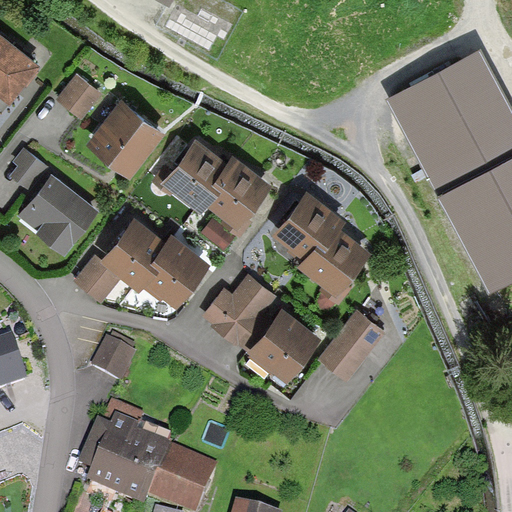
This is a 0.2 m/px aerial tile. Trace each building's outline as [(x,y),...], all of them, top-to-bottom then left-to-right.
[(0,84),(10,93),(23,78),(27,81),(41,64),(38,61),(43,55),(0,20),(0,84)] [(511,105),(482,50),(387,101),(492,295),(511,283),(511,105)] [(79,66),(57,95),(81,113),(103,85),(79,66)] [(127,88),(89,135),(130,168),(168,121),(127,88)] [(196,128),(160,174),(199,203),(205,196),(221,174),(214,169),(227,152),(196,128)] [(26,144),(14,157),(19,161),(12,169),(25,181),(43,160),(26,144)] [(232,144),(227,152),(214,169),(221,174),(205,196),(237,220),(272,175),(232,144)] [(65,246),(98,204),(52,168),(19,211),(65,246)] [(300,191),(267,233),(300,259),(329,222),(334,216),(300,191)] [(100,252),(123,270),(140,283),(143,280),(163,254),(154,246),(165,232),(133,208),(100,252)] [(235,233),(213,214),(202,227),(225,246),(235,233)] [(366,250),(329,222),(300,259),(295,266),(332,295),(366,250)] [(163,254),(143,280),(162,295),(166,289),(177,297),(211,253),(172,223),(165,232),(154,246),(163,254)] [(123,270),(100,252),(97,249),(76,276),(102,296),(123,270)] [(221,282),(197,311),(268,367),(273,362),(284,370),(318,328),(243,269),(228,287),(221,282)] [(355,303),(314,354),(344,378),(385,326),(355,303)] [(13,330),(0,334),(0,387),(29,378),(13,330)] [(108,332),(92,362),(123,378),(138,348),(108,332)] [(82,483),(139,510),(145,497),(175,511),(197,511),(219,467),(171,444),(178,430),(106,396),(73,466),(87,473),(82,483)] [(271,511),(274,504),(230,494),(225,511),(271,511)]
